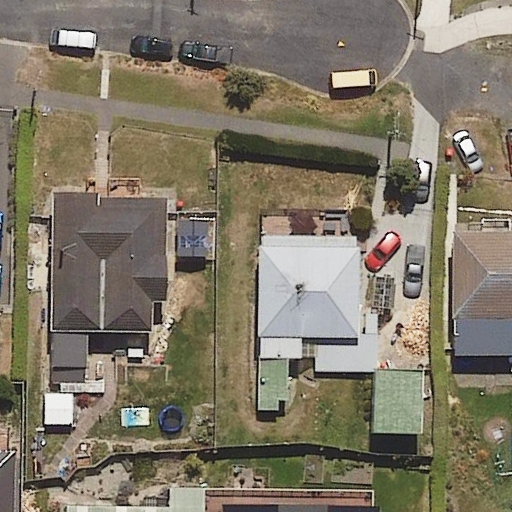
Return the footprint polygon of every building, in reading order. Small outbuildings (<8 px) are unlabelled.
[(166,301),(168,198),(56,196),(52,387),(103,388),(104,356),(85,356),(86,331),(152,332),(152,300),(166,301)] [(511,353),(511,233),(455,233),(454,353),(511,353)] [(359,314),(360,238),(260,236),(258,410),(287,410),(287,370),(376,371),(377,314),(359,314)] [(423,433),(425,371),(377,370),(375,432),(423,433)] [(73,431),(74,393),(41,392),(40,430),(73,431)] [(66,511),(206,511),(206,507),(206,487),(169,487),(169,502),(67,502),(66,511)]
